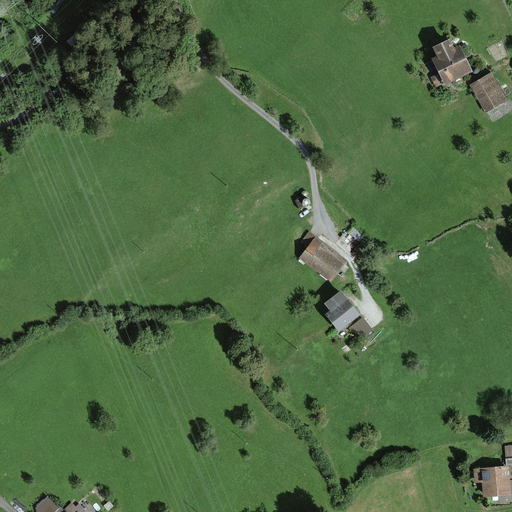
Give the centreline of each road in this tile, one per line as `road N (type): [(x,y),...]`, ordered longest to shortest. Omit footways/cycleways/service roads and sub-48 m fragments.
road 1 (unclassified): [(174,0),(197,54),(306,158),(325,232)]
road 2 (track): [(0,129),(125,49),(139,0)]
